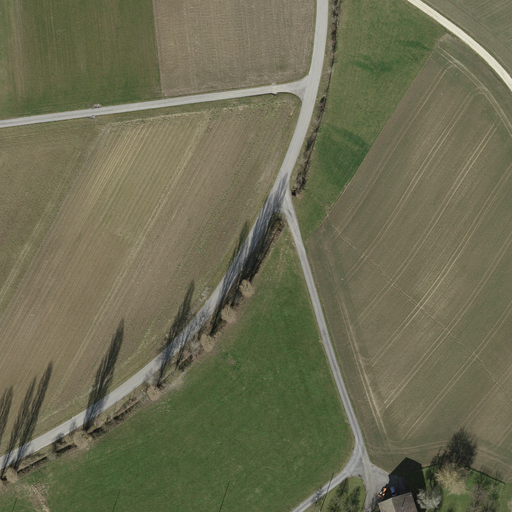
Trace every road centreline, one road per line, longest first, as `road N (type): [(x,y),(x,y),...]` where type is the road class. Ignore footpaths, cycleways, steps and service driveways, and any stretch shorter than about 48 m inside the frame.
road 1 (unclassified): [(0,465),(132,384),(214,303),(279,191),(315,79),(323,0)]
road 2 (track): [(299,511),(364,458),(279,191)]
road 3 (track): [(0,120),(315,79)]
road 4 (track): [(415,0),(453,23),(511,85)]
